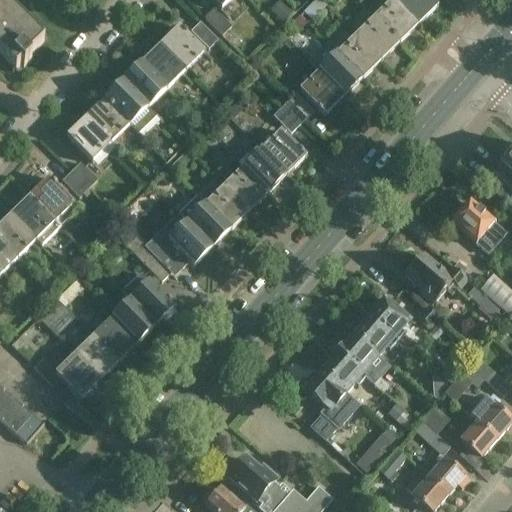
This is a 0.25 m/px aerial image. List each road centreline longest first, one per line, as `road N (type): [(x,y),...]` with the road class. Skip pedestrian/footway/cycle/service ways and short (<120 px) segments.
road 1 (secondary): [(84,511),(473,62)]
road 2 (residential): [(33,114),(129,0)]
